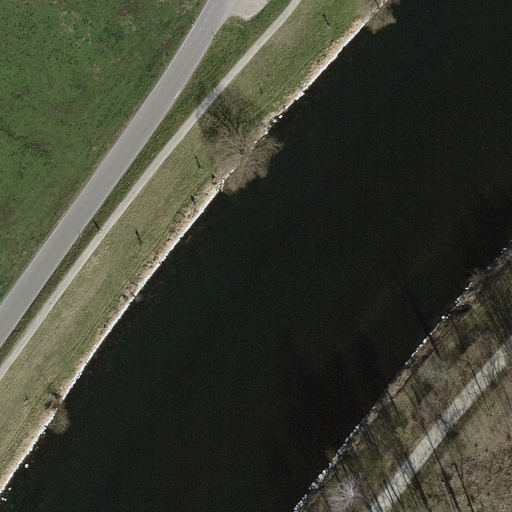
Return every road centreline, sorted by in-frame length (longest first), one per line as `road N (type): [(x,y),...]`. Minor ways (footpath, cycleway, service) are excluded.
road 1 (tertiary): [(0,327),(219,0)]
road 2 (track): [(374,511),(511,345)]
